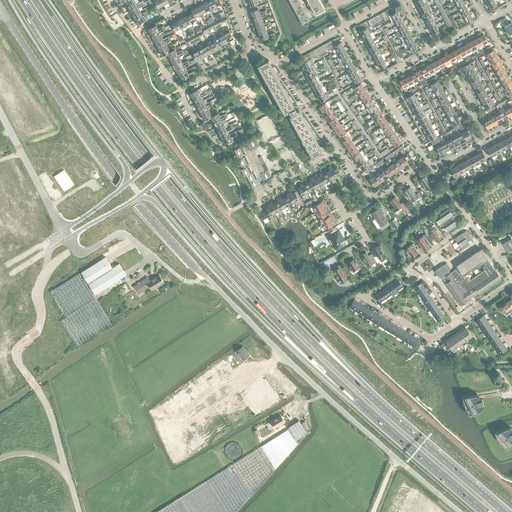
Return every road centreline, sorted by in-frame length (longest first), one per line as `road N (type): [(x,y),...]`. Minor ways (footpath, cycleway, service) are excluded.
road 1 (trunk): [(22,0),(190,226),(356,398)]
road 2 (trunk): [(364,391),(166,182),(34,0)]
road 3 (trunk): [(364,391),(162,164)]
road 4 (trunk): [(139,194),(154,200),(258,316),(356,398)]
road 5 (unclassified): [(14,29),(117,179),(191,264)]
road 6 (unclassified): [(182,279),(339,444)]
road 7 (trunk): [(11,0),(125,164),(128,181)]
road 8 (trunk): [(162,164),(45,0)]
road 9 (trunk): [(503,511),(364,391)]
road 10 (trunk): [(356,398),(487,511)]
road 11 (residential): [(456,321),(429,282),(407,267),(471,223)]
road 12 (unclassified): [(182,279),(125,232),(83,252),(69,237)]
road 13 (unclassified): [(59,222),(0,110)]
